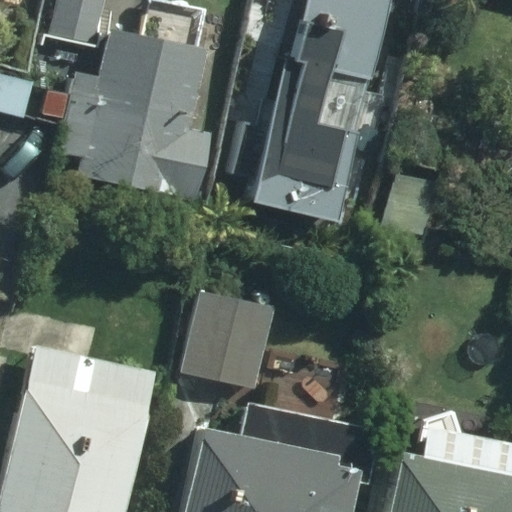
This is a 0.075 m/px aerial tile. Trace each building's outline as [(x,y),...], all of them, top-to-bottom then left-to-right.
[(101,0),(51,0),(45,32),(92,43),(101,0)] [(245,203),(332,221),(381,0),(268,0),(260,40),(280,45),(267,101),(259,98),(252,124),(238,121),(227,173),(250,179),(245,203)] [(200,49),(104,29),(89,98),(72,94),(59,153),(78,157),(74,177),(190,201),(204,133),(184,128),(200,49)] [(0,115),(17,120),(26,83),(0,76),(0,115)] [(417,234),(433,181),(394,168),(378,221),(417,234)] [(193,290),(175,372),(251,388),(267,307),(193,290)] [(115,511),(147,375),(27,348),(0,466),(0,511),(115,511)] [(231,436),(195,428),(176,511),(338,511),(345,484),(361,487),(373,430),(239,401),(231,436)] [(414,457),(394,454),(381,511),(503,511),(511,478),(504,477),(511,446),(452,433),(446,411),(417,419),(419,428),(414,457)]
